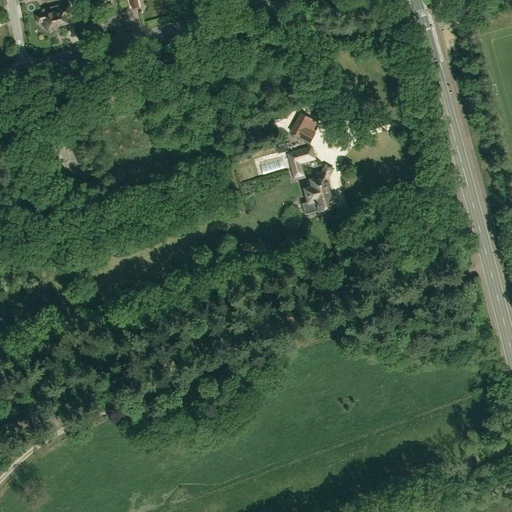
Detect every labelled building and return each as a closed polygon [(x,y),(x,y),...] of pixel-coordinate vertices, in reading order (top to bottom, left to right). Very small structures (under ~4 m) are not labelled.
[(129,0),(132,9),(139,7),(136,0),(129,0)] [(58,6),(40,10),(41,14),(36,16),(38,22),(43,21),(45,28),(48,31),(52,30),(53,27),(67,23),(66,17),(72,16),(69,5),(58,7),(58,6)] [(300,112),(289,132),(310,143),(315,134),(303,128),(308,117),(300,112)] [(279,147),(277,148),(278,154),(286,151),(284,142),(278,143),(279,147)] [(315,159),(311,146),(287,154),(293,178),(304,176),(300,163),(315,159)] [(303,203),(305,214),(333,207),(333,206),(335,205),(336,201),(336,199),(335,198),(330,197),(326,181),(332,169),(325,166),(317,178),(309,180),(311,187),(304,189),(307,202),(303,203)] [(0,424),(0,439),(34,428),(29,415),(0,424)]
